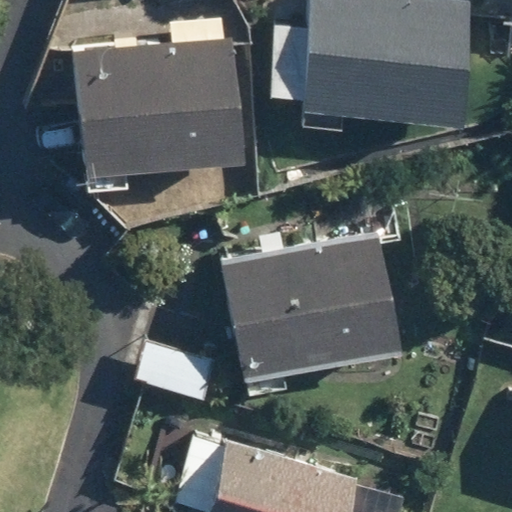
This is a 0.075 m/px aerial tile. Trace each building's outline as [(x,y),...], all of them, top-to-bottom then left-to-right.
[(475,94),(477,0),(317,0),(315,89),(475,94)] [(253,135),(240,20),(84,37),(97,152),(253,135)] [(408,327),(384,216),(230,249),(254,360),(408,327)] [(210,386),(220,349),(148,329),(137,366),(210,386)] [(357,511),(371,467),(234,426),(207,511),(357,511)]
